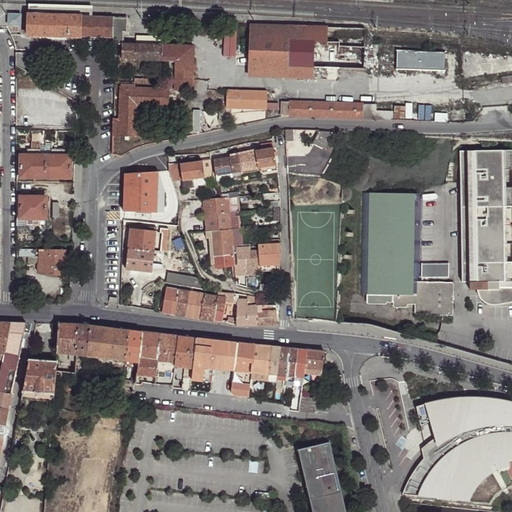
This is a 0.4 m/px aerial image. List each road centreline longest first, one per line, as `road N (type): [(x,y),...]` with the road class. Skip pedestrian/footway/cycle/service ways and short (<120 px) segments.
road 1 (residential): [(511,125),(281,124),(170,145),(92,173)]
road 2 (residential): [(0,40),(8,311)]
road 3 (tertiary): [(285,337),(87,315)]
road 4 (residential): [(285,337),(279,147)]
road 5 (unclassified): [(353,343),(351,384),(383,511)]
road 6 (tertiary): [(511,380),(353,343)]
road 7 (residential): [(29,341),(0,486)]
road 8 (residential): [(92,173),(87,315)]
